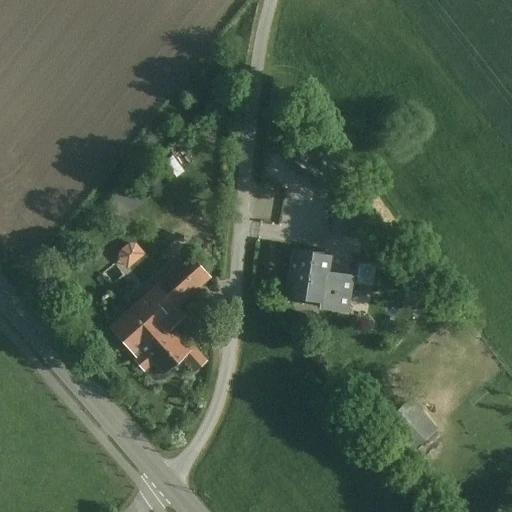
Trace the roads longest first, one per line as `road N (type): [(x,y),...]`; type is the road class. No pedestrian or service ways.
road 1 (unclassified): [(162,478),(188,456),(221,405),(238,338),(262,50),(274,0)]
road 2 (tertiary): [(0,288),(162,478)]
